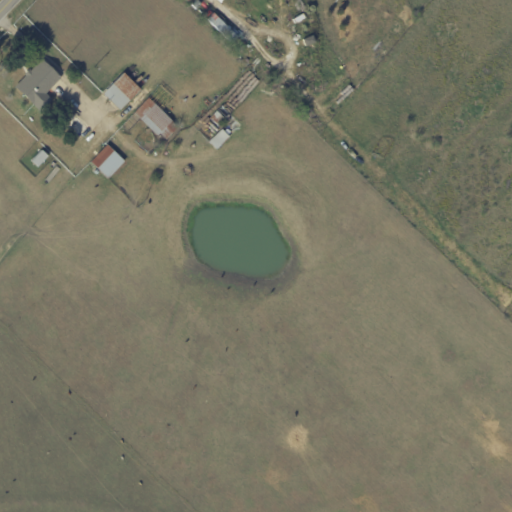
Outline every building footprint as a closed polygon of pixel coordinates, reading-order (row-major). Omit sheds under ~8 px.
[(192,5),(197,0),(202,5),(197,10),(192,5)] [(213,14),(238,38),(231,44),(207,21),(213,14)] [(51,89),(34,107),(15,88),(26,77),(24,75),(29,70),(31,72),(42,60),(61,79),(51,89)] [(122,109),(119,112),(102,95),(123,74),(140,91),(122,109)] [(160,146),(154,140),(157,137),(134,114),(149,99),(178,128),(160,146)] [(232,115),(219,129),(210,119),(223,106),(232,115)] [(90,130),(80,140),(62,122),(72,112),(91,130),(90,130)] [(230,138),(217,151),(209,142),(222,130),(230,138)] [(97,170),(90,164),(107,146),(125,162),(108,180),(97,170)] [(47,157),(40,151),(29,162),(36,168),(47,157)]
